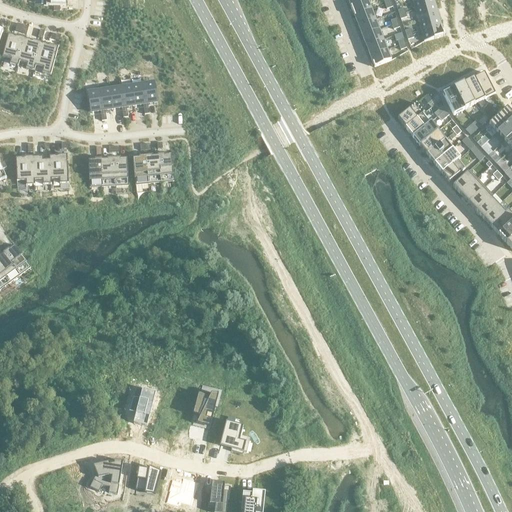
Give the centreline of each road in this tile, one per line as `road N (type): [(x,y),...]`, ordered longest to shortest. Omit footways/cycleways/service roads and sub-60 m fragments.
road 1 (secondary): [(500,511),(224,0)]
road 2 (secondary): [(194,0),(469,511)]
road 3 (residential): [(345,452),(230,469),(98,452),(15,481)]
road 4 (residential): [(388,125),(505,267)]
road 5 (residential): [(184,130),(60,130)]
